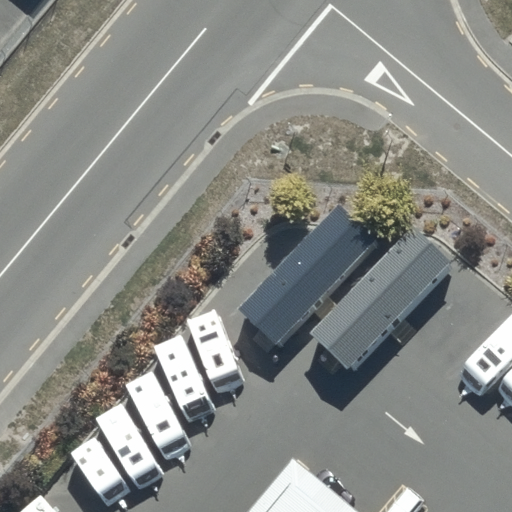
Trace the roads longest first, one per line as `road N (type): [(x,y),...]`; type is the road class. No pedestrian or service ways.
road 1 (unclassified): [(0,278),(229,0)]
road 2 (unclassified): [(320,0),(511,154)]
